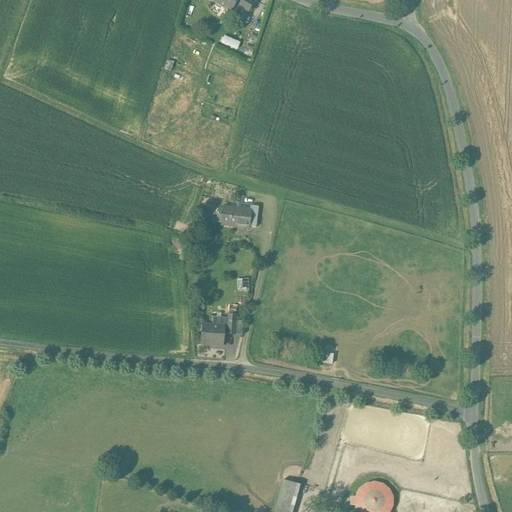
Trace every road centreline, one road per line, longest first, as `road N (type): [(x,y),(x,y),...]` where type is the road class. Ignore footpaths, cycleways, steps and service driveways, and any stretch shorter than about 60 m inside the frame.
road 1 (track): [(478,251),(205,173),(0,80)]
road 2 (unclassified): [(474,414),(240,368),(0,342)]
road 3 (unclassified): [(407,25),(430,45),(448,81),(469,179),(478,237),(474,414)]
